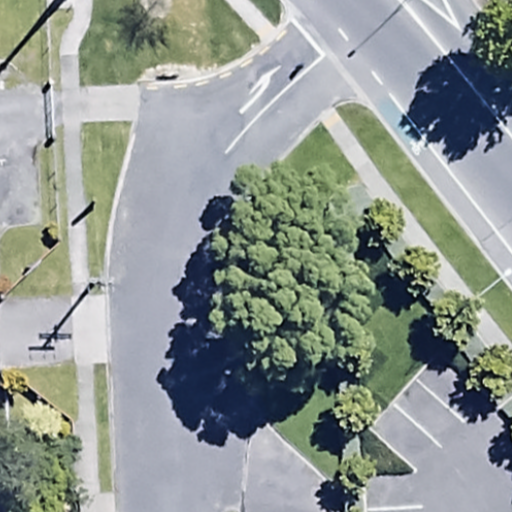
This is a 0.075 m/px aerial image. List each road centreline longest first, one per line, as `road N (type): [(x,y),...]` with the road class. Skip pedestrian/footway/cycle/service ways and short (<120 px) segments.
road 1 (residential): [(177,511),(173,313),(203,190),(269,104),(400,0)]
road 2 (secondary): [(511,136),(400,0)]
